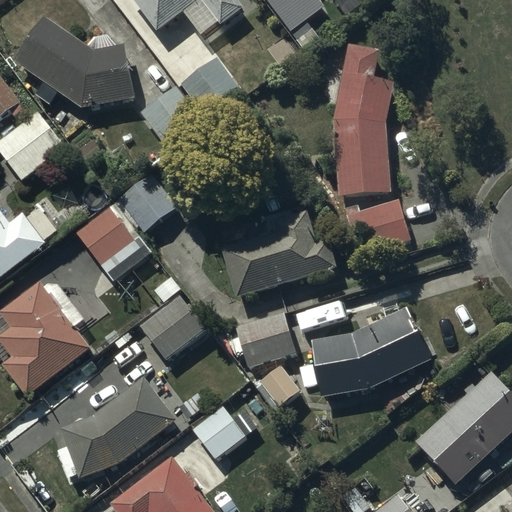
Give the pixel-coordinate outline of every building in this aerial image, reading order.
[(131,0),(160,37),(204,3),(225,31),(248,13),(238,0),(131,0)] [(266,0),(298,42),(312,32),(308,26),(328,11),(319,0),(266,0)] [(48,22),(14,66),(85,115),(138,104),(127,51),(97,57),(48,22)] [(403,58),(352,48),(336,124),(341,202),(393,199),(388,128),(403,58)] [(219,62),(183,89),(209,123),(244,96),(219,62)] [(0,79),(0,124),(10,116),(15,122),(26,113),(0,79)] [(179,91),(143,118),(168,153),(205,127),(179,91)] [(40,116),(0,146),(0,153),(25,187),(69,154),(40,116)] [(155,177),(121,203),(147,237),(181,211),(155,177)] [(402,203),(348,219),(352,236),(367,232),(374,256),(414,245),(402,203)] [(117,207),(79,236),(116,286),(155,258),(117,207)] [(0,285),(48,248),(25,218),(12,228),(0,211),(0,285)] [(277,227),(280,237),(224,253),(239,303),(336,275),(327,245),(319,248),(310,217),(277,227)] [(5,370),(29,402),(94,354),(45,287),(4,317),(15,332),(0,343),(14,362),(5,370)] [(183,300),(143,331),(147,336),(142,340),(161,364),(165,361),(169,365),(209,334),(183,300)] [(356,339),(314,347),(325,402),(372,394),(432,365),(410,314),(356,339)] [(287,318),(238,332),(241,341),(235,343),(240,362),(248,360),(251,372),(299,359),(287,318)] [(283,371),(263,387),(283,413),(304,396),(283,371)] [(97,422),(61,433),(69,452),(60,456),(72,484),(81,480),(83,485),(123,468),(179,425),(168,410),(181,399),(162,375),(149,385),(148,383),(97,422)] [(511,400),(491,378),(416,447),(456,490),(511,439),(511,400)] [(227,411),(196,435),(219,466),(251,442),(227,411)] [(176,463),(113,509),(115,511),(212,511),(199,494),(204,489),(195,476),(189,481),(176,463)] [(355,490),(342,500),(350,511),(370,511),(376,508),(363,490),(359,494),(355,490)] [(408,511),(399,499),(381,511),(408,511)]
